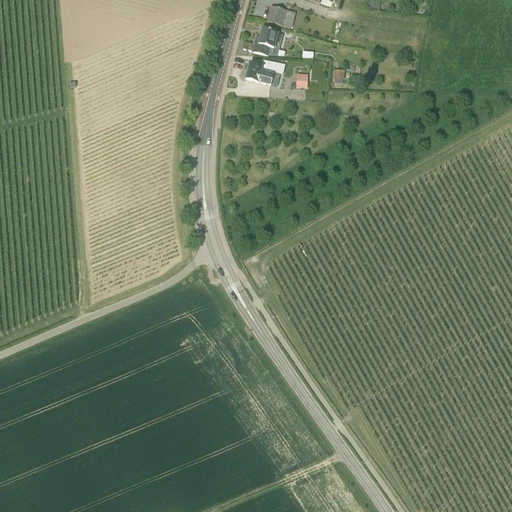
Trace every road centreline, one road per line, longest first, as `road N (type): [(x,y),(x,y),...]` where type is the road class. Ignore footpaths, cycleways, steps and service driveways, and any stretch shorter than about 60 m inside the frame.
road 1 (tertiary): [(387,511),(256,326),(217,251)]
road 2 (tertiary): [(217,251),(202,164),(238,0)]
road 3 (unclassified): [(0,355),(168,283),(217,251)]
road 4 (track): [(210,511),(345,453)]
